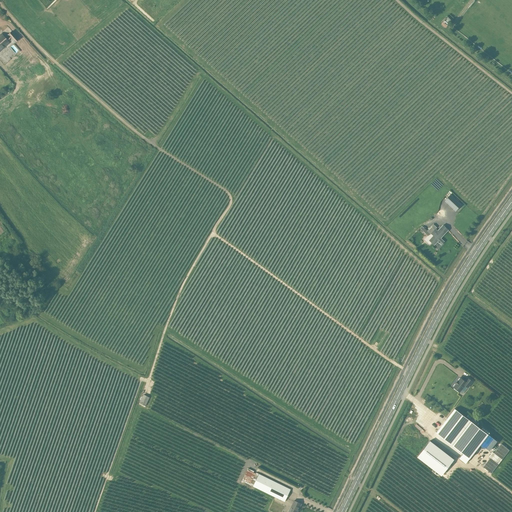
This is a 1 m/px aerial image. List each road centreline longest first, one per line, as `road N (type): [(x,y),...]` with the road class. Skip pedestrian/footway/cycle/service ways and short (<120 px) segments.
road 1 (track): [(94,511),(183,282),(230,201),(154,139)]
road 2 (primary): [(341,511),(428,333),(511,200)]
road 3 (track): [(410,371),(212,232)]
